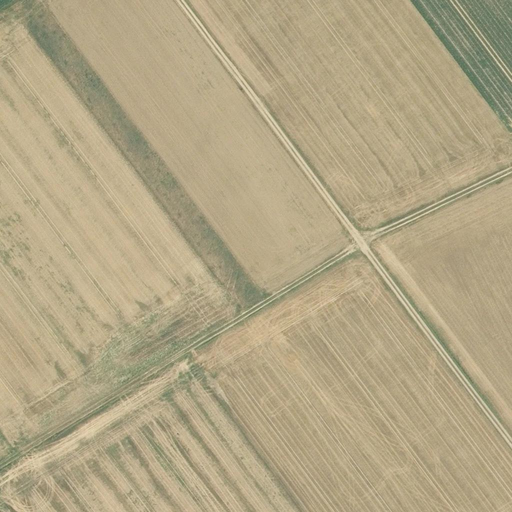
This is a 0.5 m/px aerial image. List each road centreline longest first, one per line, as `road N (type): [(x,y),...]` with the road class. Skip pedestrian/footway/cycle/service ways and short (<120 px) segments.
road 1 (track): [(511,172),(362,243),(0,466)]
road 2 (track): [(179,0),(511,444)]
